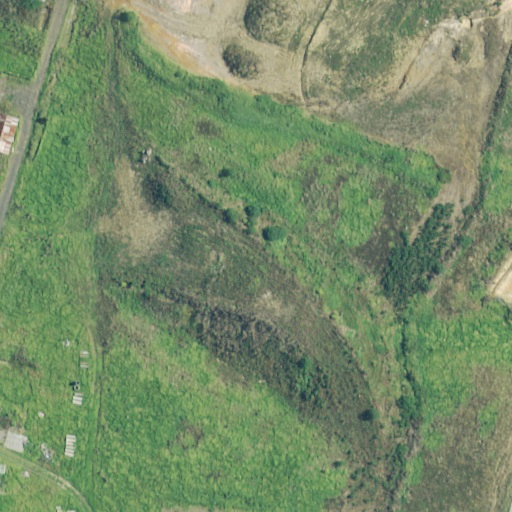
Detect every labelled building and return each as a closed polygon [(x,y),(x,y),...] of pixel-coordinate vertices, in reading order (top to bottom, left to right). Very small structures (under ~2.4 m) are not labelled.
[(46,0),(25,0),(21,18),(40,23),(46,0)] [(21,116),(0,110),(0,151),(10,154),(21,116)] [(15,339),(17,332),(6,329),(0,346),(0,361),(45,376),(53,351),(15,339)] [(33,404),(0,393),(0,422),(24,431),(33,404)] [(29,437),(8,430),(3,446),(24,452),(29,437)] [(12,466),(0,462),(0,489),(4,491),(12,466)]
